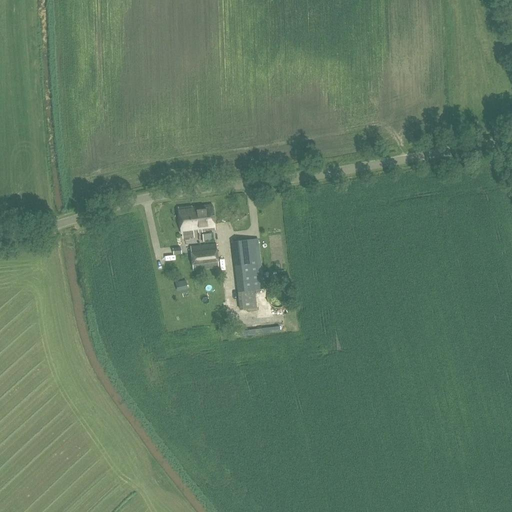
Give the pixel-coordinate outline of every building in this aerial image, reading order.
[(193,231),(215,229),(213,205),(192,207),(192,206),(179,207),(181,234),(183,234),(183,236),(189,235),(189,233),(194,233),(193,231)] [(258,239),(233,242),(238,292),(254,290),(263,289),(258,239)] [(193,271),(219,267),(216,244),(191,246),(193,271)] [(186,280),(175,282),(178,291),(188,288),(186,280)] [(238,292),(240,310),(256,308),(254,290),(238,292)] [(282,306),(282,294),(271,294),(271,306),(282,306)]
